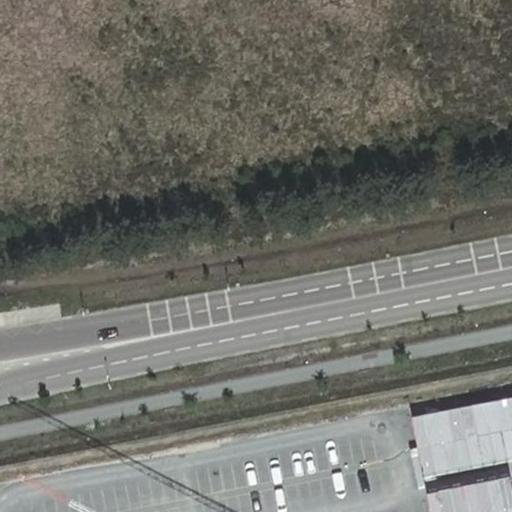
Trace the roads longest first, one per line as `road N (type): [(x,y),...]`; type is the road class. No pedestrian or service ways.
road 1 (secondary): [(0,387),(511,285)]
road 2 (secondary): [(511,249),(0,345)]
